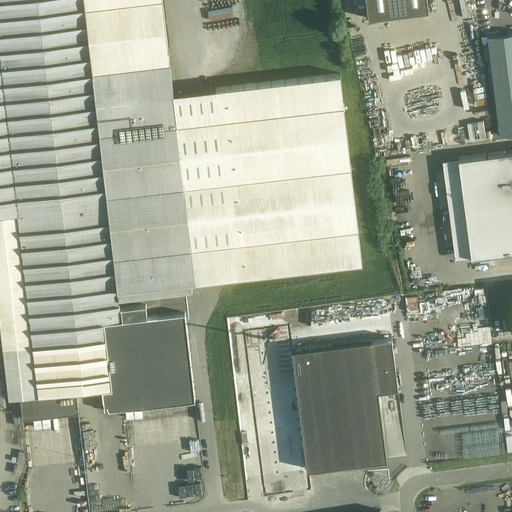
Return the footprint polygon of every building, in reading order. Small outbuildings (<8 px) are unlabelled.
[(0,0),(0,318),(10,400),(21,399),(23,419),(79,412),(77,392),(102,389),(103,400),(104,400),(105,410),(195,399),(185,312),(157,316),(157,315),(147,316),(146,305),(120,308),(119,298),(192,290),(191,281),(362,261),(341,73),(174,92),(163,0),(0,0)] [(366,0),(369,18),(428,10),(426,0),(366,0)] [(511,133),(511,32),(487,35),(500,135),(511,133)] [(511,150),(458,158),(460,170),(444,172),(454,247),(470,245),(471,257),(511,251),(511,150)] [(392,337),(292,350),(307,469),(387,459),(378,389),(398,387),(392,337)] [(192,492),(192,496),(202,495),(202,478),(188,479),(189,492),(192,492)]
